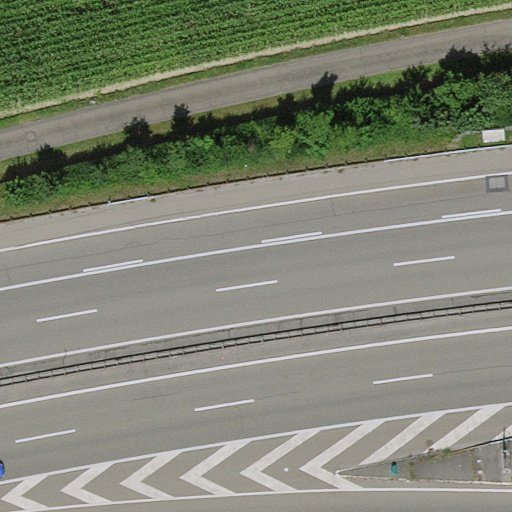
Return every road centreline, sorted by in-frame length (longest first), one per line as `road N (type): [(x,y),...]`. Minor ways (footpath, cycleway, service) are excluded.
road 1 (track): [(0,153),(320,72),(511,37)]
road 2 (motorway): [(511,246),(0,328)]
road 3 (motorway): [(0,447),(511,368)]
